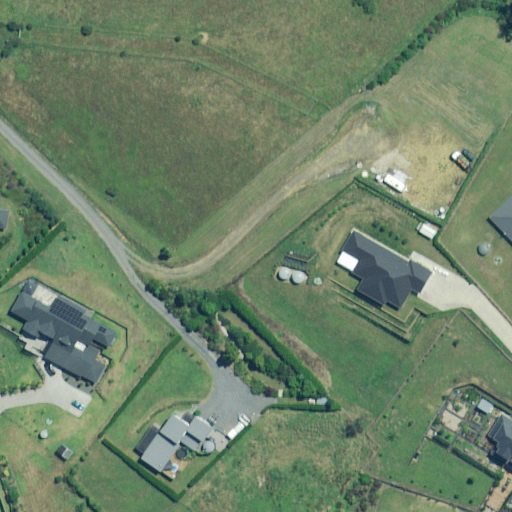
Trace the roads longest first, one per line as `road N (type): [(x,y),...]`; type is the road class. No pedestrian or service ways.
road 1 (track): [(118,253),(158,274),(189,271),(364,127)]
road 2 (unclassified): [(183,331),(132,278),(106,232),(0,127)]
